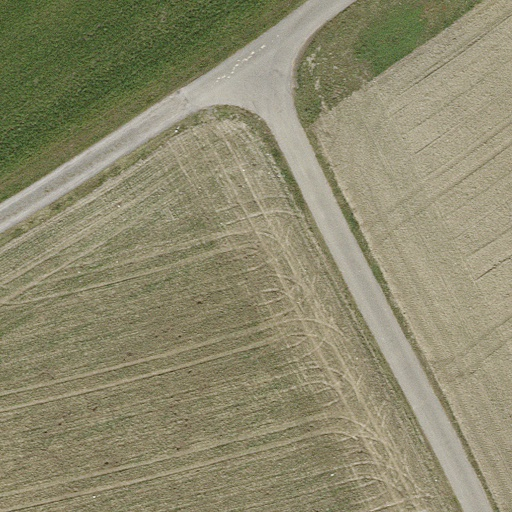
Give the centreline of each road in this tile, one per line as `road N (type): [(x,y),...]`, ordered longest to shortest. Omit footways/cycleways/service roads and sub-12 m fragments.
road 1 (track): [(482,511),(255,61)]
road 2 (track): [(0,221),(255,61),(333,0)]
